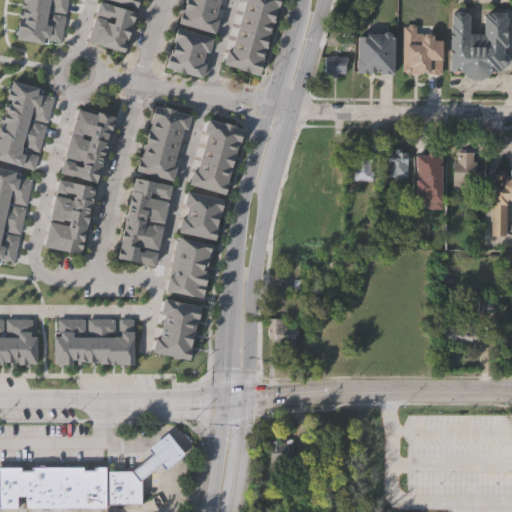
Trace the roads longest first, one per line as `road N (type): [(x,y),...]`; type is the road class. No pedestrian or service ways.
road 1 (residential): [(93,273),(158,0)]
road 2 (tertiary): [(246,400),(511,396)]
road 3 (secondary): [(246,400),(271,177)]
road 4 (residential): [(289,111),(511,113)]
road 5 (tertiary): [(221,402),(0,400)]
road 6 (secondary): [(267,105),(226,317)]
road 7 (residential): [(97,73),(267,105)]
road 8 (residential): [(0,308),(153,310)]
road 9 (residential): [(153,275),(42,271),(29,253)]
road 10 (residential): [(97,73),(78,52),(56,69),(58,83),(75,93),(93,86),(97,73)]
